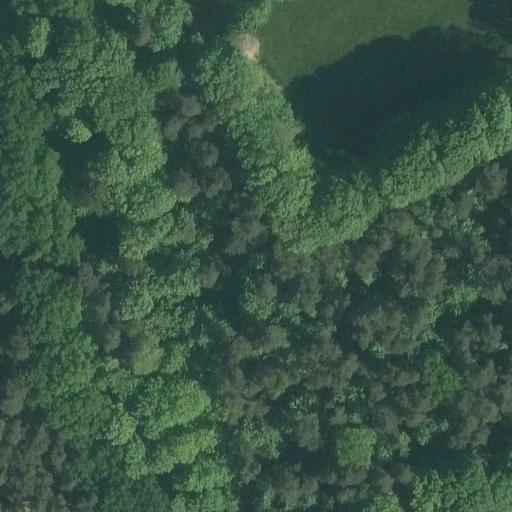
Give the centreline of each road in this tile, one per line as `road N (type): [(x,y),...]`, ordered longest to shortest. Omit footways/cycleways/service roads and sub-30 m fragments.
road 1 (track): [(201,511),(155,343),(134,160),(87,53),(116,0)]
road 2 (track): [(511,462),(394,511)]
